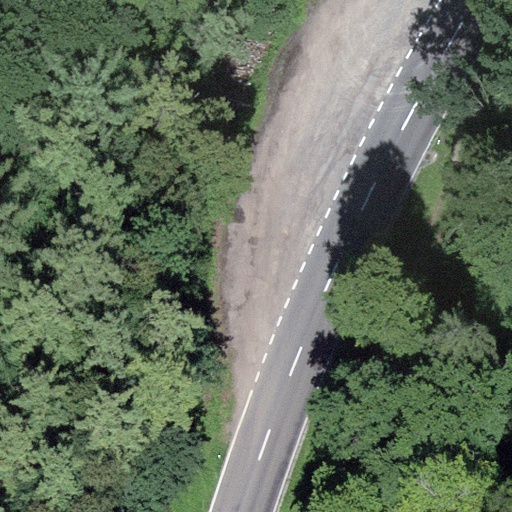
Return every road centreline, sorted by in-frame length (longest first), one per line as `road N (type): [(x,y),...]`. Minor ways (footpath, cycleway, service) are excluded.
road 1 (primary): [(244,511),(291,376),(373,187),(478,0)]
road 2 (track): [(383,511),(433,291),(471,171),(462,109),(441,63)]
